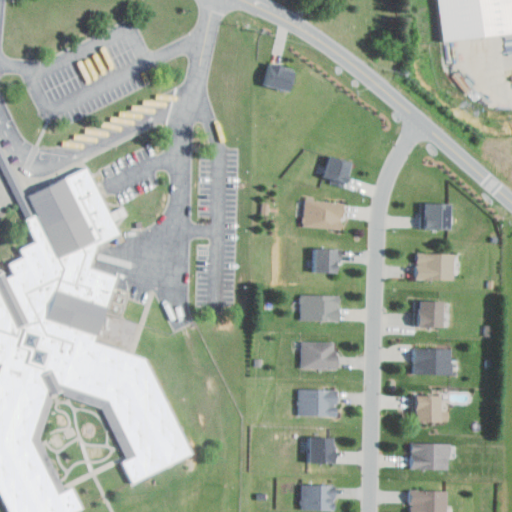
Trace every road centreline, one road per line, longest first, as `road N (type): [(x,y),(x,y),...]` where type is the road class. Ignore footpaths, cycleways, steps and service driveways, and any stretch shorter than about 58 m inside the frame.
road 1 (residential): [(370,511),(380,216),(392,171),(421,119)]
road 2 (residential): [(248,0),(316,35),(511,199)]
